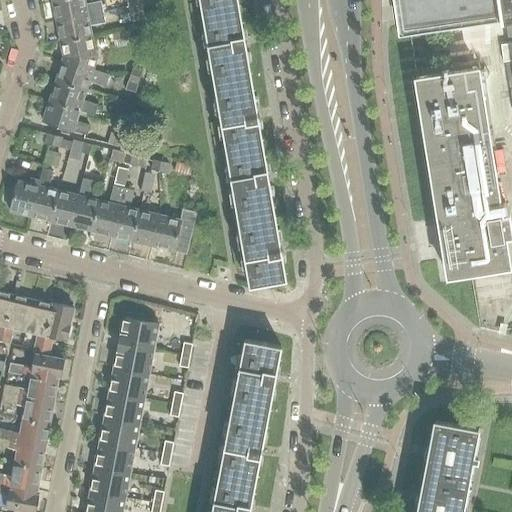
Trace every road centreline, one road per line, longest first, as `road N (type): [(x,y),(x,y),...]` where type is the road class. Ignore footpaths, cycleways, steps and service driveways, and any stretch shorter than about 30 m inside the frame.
road 1 (residential): [(275,0),(316,254),(309,320)]
road 2 (secondary): [(306,0),(357,311)]
road 3 (secondary): [(388,307),(342,0)]
road 4 (residential): [(55,511),(101,269)]
road 5 (residential): [(309,320),(101,269)]
road 6 (residential): [(309,320),(297,511)]
road 7 (residential): [(0,128),(26,39),(19,0)]
road 8 (secondary): [(353,383),(325,511)]
